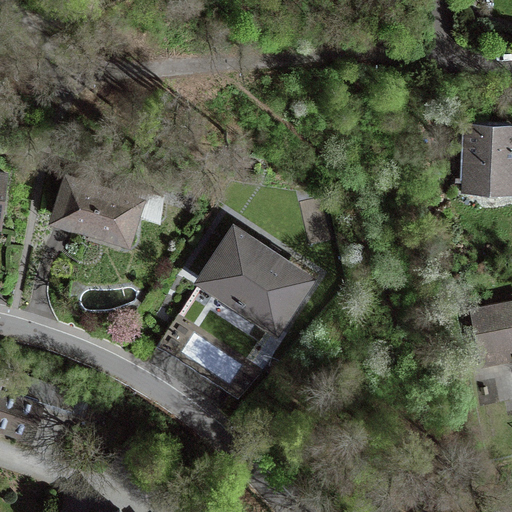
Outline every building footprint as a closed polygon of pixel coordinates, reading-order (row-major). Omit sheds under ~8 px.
[(462,189),(511,191),(511,121),(491,121),(465,120),(462,189)] [(142,189),(125,184),(122,194),(68,177),(55,215),(91,227),(126,238),(135,209),(142,189)] [(161,196),(142,189),(135,209),(159,217),(161,196)] [(225,286),(236,293),(233,297),(245,305),(248,301),(258,308),(255,313),(276,327),(309,277),(234,227),(201,277),(222,291),(225,286)] [(0,251),(0,283),(5,285),(10,253),(0,251)] [(511,298),(470,307),(480,356),(511,350),(511,298)] [(0,372),(0,421),(27,431),(38,399),(72,410),(79,391),(9,368),(7,375),(0,372)]
